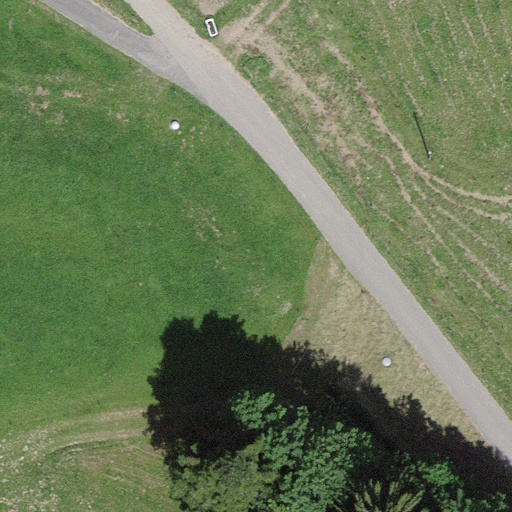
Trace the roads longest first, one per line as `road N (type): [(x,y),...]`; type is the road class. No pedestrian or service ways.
road 1 (unclassified): [(511,446),(235,101)]
road 2 (unclassified): [(67,0),(235,101)]
road 3 (unclassified): [(235,101),(141,0)]
